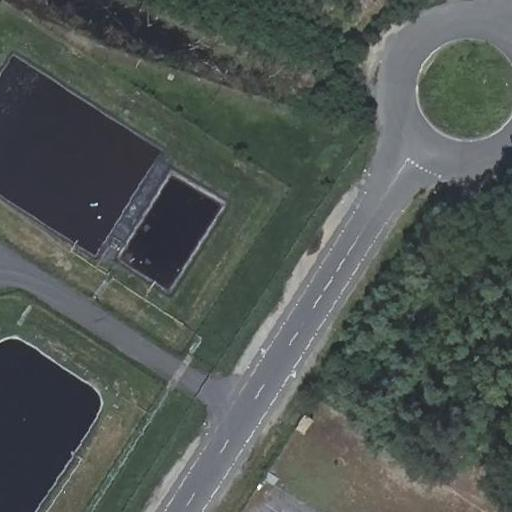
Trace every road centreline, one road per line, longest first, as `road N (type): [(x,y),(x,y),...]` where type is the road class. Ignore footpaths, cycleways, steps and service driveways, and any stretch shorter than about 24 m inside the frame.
road 1 (unclassified): [(188,511),(418,149)]
road 2 (unknown): [(255,409),(25,276)]
road 3 (unclassified): [(511,32),(464,17),(417,36),(392,80),(392,105),(418,149)]
